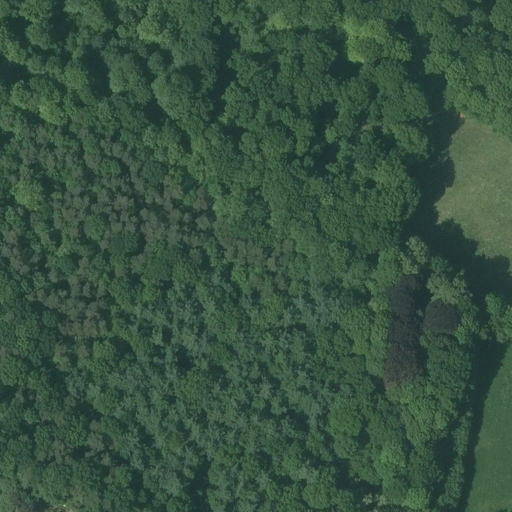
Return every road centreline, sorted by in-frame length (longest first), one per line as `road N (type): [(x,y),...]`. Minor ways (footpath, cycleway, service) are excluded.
road 1 (track): [(386,240),(0,53)]
road 2 (track): [(386,240),(329,511)]
road 3 (track): [(452,0),(386,240)]
